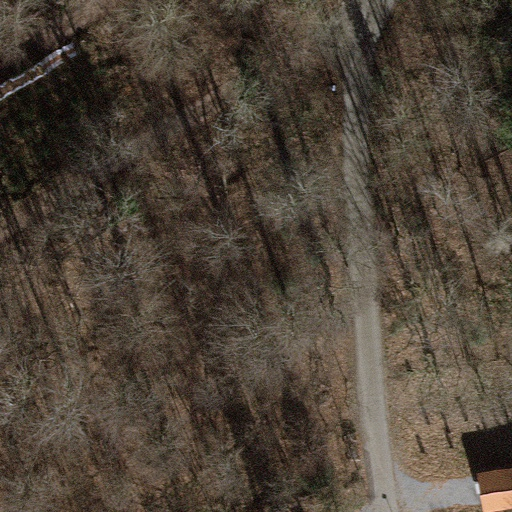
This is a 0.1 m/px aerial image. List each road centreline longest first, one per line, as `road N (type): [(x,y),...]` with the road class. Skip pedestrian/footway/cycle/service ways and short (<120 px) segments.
road 1 (residential): [(384,511),(356,152),(358,95),(373,21),(386,0)]
road 2 (track): [(373,21),(0,235)]
road 3 (track): [(121,0),(0,64)]
